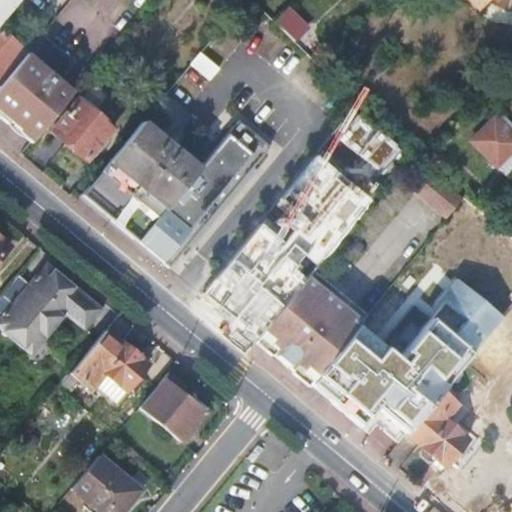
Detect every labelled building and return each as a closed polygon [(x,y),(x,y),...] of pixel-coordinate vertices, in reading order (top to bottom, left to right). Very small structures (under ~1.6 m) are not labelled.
[(0,0),(0,22),(18,0),(0,0)] [(218,0),(232,12),(242,0),(218,0)] [(465,0),(481,16),(497,1),(496,0),(465,0)] [(274,22),(292,40),(302,30),(284,12),(274,22)] [(0,83),(26,53),(0,31),(0,83)] [(0,83),(0,112),(8,119),(24,125),(32,138),(59,105),(71,91),(72,89),(58,78),(74,59),(42,33),(26,53),(0,83)] [(295,64),(352,111),(359,103),(318,64),(301,48),(286,66),(290,70),(295,64)] [(62,117),(52,130),(87,159),(114,128),(91,109),(106,92),(93,80),(79,97),(76,95),(64,109),(59,115),(62,117)] [(71,91),(59,105),(64,109),(76,95),(71,91)] [(511,149),(511,132),(495,114),(471,136),(497,164),(511,149)] [(141,122),(100,171),(159,219),(199,171),(141,122)] [(199,171),(159,219),(139,243),(170,270),(271,148),(240,122),(199,171)] [(384,169),(376,162),(368,171),(377,178),(384,169)] [(464,197),(433,171),(416,191),(447,217),(464,197)] [(501,228),(511,237),(511,219),(510,218),(501,228)] [(511,255),(511,237),(501,228),(492,239),(511,255)] [(243,252),(227,271),(241,283),(246,278),(264,293),(283,270),(258,250),(263,244),(251,233),(249,235),(238,248),(243,252)] [(323,245),(314,237),(297,257),(306,265),(323,245)] [(0,259),(11,248),(0,238),(0,259)] [(258,250),(283,270),(288,264),(263,244),(258,250)] [(19,276),(0,299),(0,329),(30,355),(65,312),(84,328),(99,311),(47,268),(31,286),(19,276)] [(305,277),(254,339),(281,361),(292,371),(309,384),(359,324),(360,323),(338,306),(305,277)] [(472,354),(511,386),(511,326),(502,318),(472,354)] [(117,400),(124,392),(147,365),(107,331),(71,374),(87,387),(93,380),(100,373),(104,376),(98,384),(117,400)] [(188,388),(172,374),(141,410),(182,445),(207,415),(183,393),(188,388)] [(406,434),(422,448),(421,450),(419,456),(428,464),(433,462),(436,459),(446,468),(467,443),(443,423),(456,406),(451,401),(455,396),(445,387),(441,392),(406,434)] [(100,459),(72,493),(95,511),(126,511),(141,494),(100,459)]
